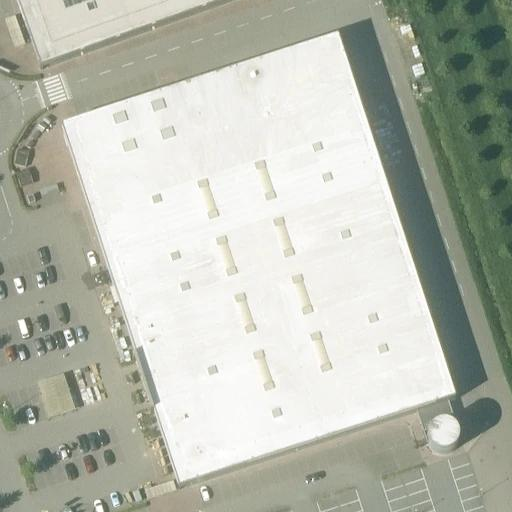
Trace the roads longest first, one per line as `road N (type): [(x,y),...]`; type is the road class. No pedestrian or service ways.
road 1 (unclassified): [(365,0),(497,426)]
road 2 (unclassified): [(9,106),(342,0)]
